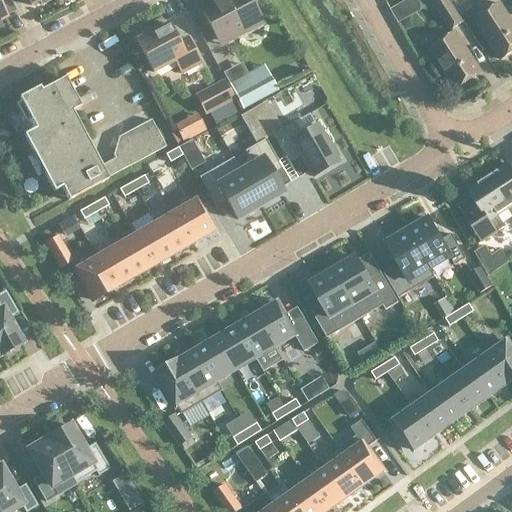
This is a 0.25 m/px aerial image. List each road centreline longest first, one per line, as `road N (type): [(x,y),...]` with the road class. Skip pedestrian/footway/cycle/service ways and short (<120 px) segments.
road 1 (residential): [(0,417),(430,161),(449,140)]
road 2 (residential): [(449,140),(360,0)]
road 3 (residential): [(126,0),(0,67)]
